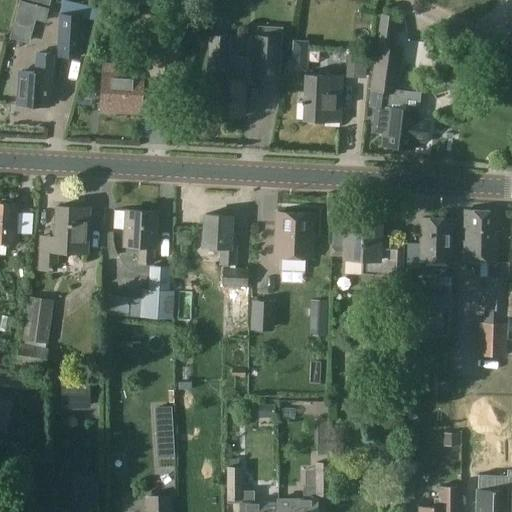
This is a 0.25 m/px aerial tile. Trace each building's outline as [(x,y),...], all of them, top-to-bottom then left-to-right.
[(23,3),(18,25),(39,29),(43,8),(23,3)] [(60,55),(81,56),(84,15),(62,14),(60,55)] [(251,75),(277,76),(279,36),(253,35),(251,75)] [(431,91),(442,93),(451,38),(438,35),(435,53),(440,53),(436,68),(435,68),(431,91)] [(228,55),(229,39),(209,37),(206,82),(216,82),(214,112),(243,113),(247,56),(228,55)] [(403,48),(376,45),(370,91),(396,95),(403,48)] [(306,52),(292,51),(291,62),(305,63),(306,52)] [(48,88),(51,89),(52,73),(54,73),(55,53),(36,52),(35,72),(22,71),(19,103),(47,105),(48,88)] [(164,53),(162,76),(179,77),(180,54),(164,53)] [(366,56),(347,54),(346,77),(365,78),(365,77),(366,56)] [(468,92),(477,73),(456,63),(447,82),(468,92)] [(116,111),(116,106),(141,107),(142,74),(115,73),(116,65),(103,65),(101,110),(116,111)] [(343,74),(305,72),(304,92),(299,92),(297,102),(303,103),(303,119),(341,121),(343,74)] [(426,142),(429,119),(418,118),(418,111),(417,111),(419,99),(406,98),(405,109),(385,107),(381,145),(415,148),(415,141),(426,142)] [(344,152),(344,170),(354,170),(354,152),(344,152)] [(17,243),(19,205),(12,205),(11,201),(2,200),(0,204),(0,256),(6,257),(7,243),(17,243)] [(90,207),(58,206),(57,241),(41,241),(40,269),(58,270),(59,251),(89,252),(90,207)] [(125,245),(140,246),(139,263),(152,264),(153,248),(154,248),(156,211),(127,209),(125,245)] [(499,212),(465,211),(463,259),(497,260),(499,212)] [(313,257),(315,213),(277,212),(275,256),(313,257)] [(237,266),(238,233),(231,233),(232,216),(205,214),(203,246),(220,247),(219,264),(223,265),(222,286),(248,287),(249,268),(235,268),(235,266),(237,266)] [(449,260),(451,218),(424,217),(422,258),(449,260)] [(387,234),(381,234),(381,223),(347,221),(346,257),(346,262),(348,266),(350,269),(353,272),(357,274),(362,275),(362,278),(401,279),(402,244),(397,244),(397,239),(397,233),(387,232),(387,234)] [(122,241),(123,223),(113,222),(112,240),(122,241)] [(168,291),(170,267),(150,266),(149,289),(142,289),(142,301),(115,299),(115,300),(102,300),(101,316),(141,317),(173,319),(174,291),(168,291)] [(508,277),(487,277),(486,310),(507,310),(508,277)] [(410,292),(410,316),(444,317),(445,293),(410,292)] [(48,344),(53,300),(28,296),(22,340),(48,344)] [(326,325),(327,300),(311,299),(310,324),(326,325)] [(273,327),(274,301),(253,300),(251,326),(273,327)] [(406,349),(406,335),(406,331),(405,331),(383,331),(383,334),(372,334),(371,363),(395,363),(395,351),(390,351),(390,349),(406,349)] [(505,364),(505,335),(477,336),(478,364),(505,364)] [(48,348),(19,345),(16,364),(46,368),(48,348)] [(61,409),(89,409),(89,379),(61,379),(61,409)] [(171,406),(154,407),(157,457),(174,456),(171,406)] [(318,511),(318,499),(330,499),(330,463),(315,463),(315,487),(303,487),(303,499),(280,499),(280,503),(280,511),(318,511)] [(280,511),(280,503),(254,503),(254,491),(242,491),(242,467),(227,467),(227,503),(242,504),(241,511),(280,511)] [(98,511),(97,482),(78,483),(78,511),(98,511)] [(428,511),(462,511),(463,487),(440,487),(440,498),(436,498),(436,507),(429,507),(428,511)] [(145,511),(171,511),(171,494),(145,496),(145,511)] [(508,511),(509,498),(479,498),(478,511),(508,511)] [(386,511),(386,501),(350,502),(350,511),(386,511)]
